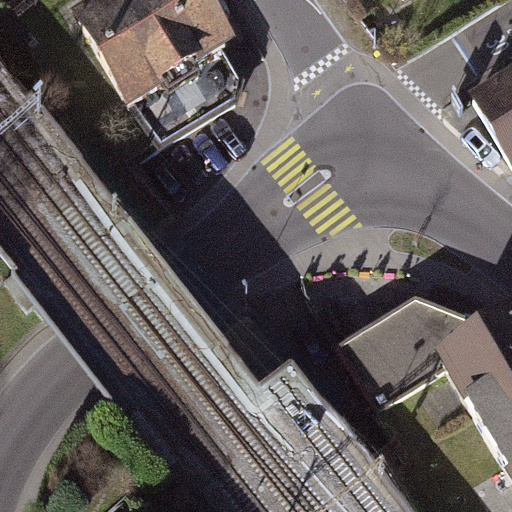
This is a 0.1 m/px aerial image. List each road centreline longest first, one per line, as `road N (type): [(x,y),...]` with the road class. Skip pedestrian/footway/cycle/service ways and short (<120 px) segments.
road 1 (tertiary): [(0,453),(7,434),(68,372),(311,189),(372,164)]
road 2 (residential): [(372,164),(405,97),(511,29)]
road 3 (residential): [(372,164),(283,0)]
road 4 (tertiary): [(372,164),(429,185),(511,251)]
